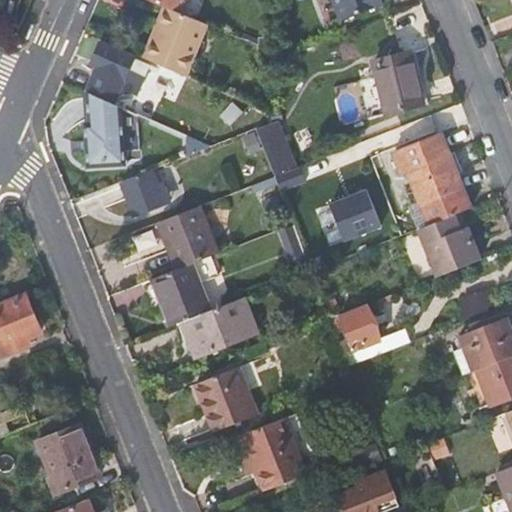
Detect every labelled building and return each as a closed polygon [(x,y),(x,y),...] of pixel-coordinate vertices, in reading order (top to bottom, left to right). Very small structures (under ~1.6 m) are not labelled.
[(151,0),(166,6),(181,12),(185,0),(151,0)] [(333,0),(341,19),(385,2),(384,0),(333,0)] [(181,12),(166,6),(144,57),(187,76),(209,25),(181,12)] [(97,67),(86,91),(89,92),(114,103),(121,88),(138,96),(146,78),(145,77),(150,64),(134,57),(135,55),(102,40),(91,64),(97,67)] [(377,79),(366,82),(373,116),(427,104),(415,51),(373,60),(377,79)] [(88,166),(126,163),(123,121),(123,107),(114,103),(89,92),(91,122),(87,123),(88,166)] [(233,102),(220,116),(231,125),(243,111),(233,102)] [(278,119),(257,127),(276,175),(297,167),(278,119)] [(223,133),(226,140),(235,136),(232,129),(223,133)] [(253,130),(242,134),(249,154),(262,150),(253,130)] [(442,133),(398,150),(408,174),(419,202),(409,206),(418,229),(428,225),(455,214),(462,211),(472,207),(442,133)] [(408,174),(398,150),(391,154),(400,177),(408,174)] [(282,189),(300,182),(307,180),(301,166),(297,167),(276,175),(282,189)] [(165,203),(152,169),(121,181),(134,215),(165,203)] [(275,176),(258,184),(260,190),(278,183),(275,176)] [(345,240),(382,225),(368,189),(331,204),(345,240)] [(220,252),(202,204),(156,222),(175,269),(191,263),(220,252)] [(282,214),(286,225),(293,223),(289,211),(282,214)] [(468,227),(462,211),(455,214),(461,230),(468,227)] [(481,258),(468,227),(461,230),(455,214),(428,225),(418,229),(437,276),(481,258)] [(278,231),(289,262),(305,256),(293,225),(278,231)] [(210,310),(191,263),(175,269),(154,278),(166,307),(173,325),(178,323),(210,310)] [(166,307),(154,278),(143,283),(152,306),(163,308),(166,307)] [(0,302),(0,356),(32,345),(29,337),(43,332),(28,292),(0,302)] [(481,314),(478,292),(459,297),(462,321),(481,314)] [(255,333),(242,298),(210,310),(178,323),(182,343),(190,340),(197,356),(255,333)] [(380,339),(367,303),(353,308),(340,313),(359,362),(411,342),(406,329),(380,339)] [(456,352),(464,374),(476,369),(511,355),(511,327),(510,321),(487,330),(486,327),(462,336),(465,348),(456,352)] [(511,397),(511,355),(476,369),(490,406),(511,397)] [(214,431),(259,414),(240,365),(195,382),(214,431)] [(0,401),(0,436),(11,432),(7,421),(27,413),(23,404),(4,411),(0,401)] [(308,472),(286,416),(241,434),(254,466),(264,490),(308,472)] [(60,491),(101,476),(82,425),(40,441),(60,491)] [(254,466),(241,434),(232,437),(245,469),(254,466)] [(345,454),(350,469),(381,457),(376,442),(345,454)] [(426,451),(412,457),(417,469),(432,463),(426,451)] [(511,465),(497,471),(511,510),(511,465)] [(387,473),(359,483),(360,485),(337,493),(344,511),(379,511),(377,505),(396,498),(387,473)] [(96,511),(92,501),(63,511),(96,511)]
